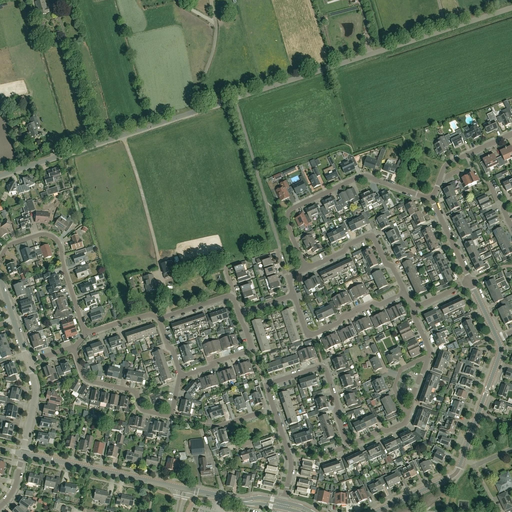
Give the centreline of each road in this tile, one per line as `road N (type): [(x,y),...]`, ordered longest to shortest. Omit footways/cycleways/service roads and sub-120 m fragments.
road 1 (unclassified): [(0,175),(511,7)]
road 2 (residential): [(306,269),(287,221),(293,207),(361,175),(431,198)]
road 3 (residential): [(180,376),(169,414),(142,410),(133,390),(87,380),(73,347)]
road 4 (residential): [(86,334),(56,239),(39,234),(11,244),(0,260)]
road 5 (residential): [(350,443),(323,367),(267,385),(273,408)]
road 6 (residential): [(178,487),(22,453)]
road 7 (residential): [(404,293),(313,334),(293,295)]
road 8 (residential): [(404,293),(371,235),(306,269)]
